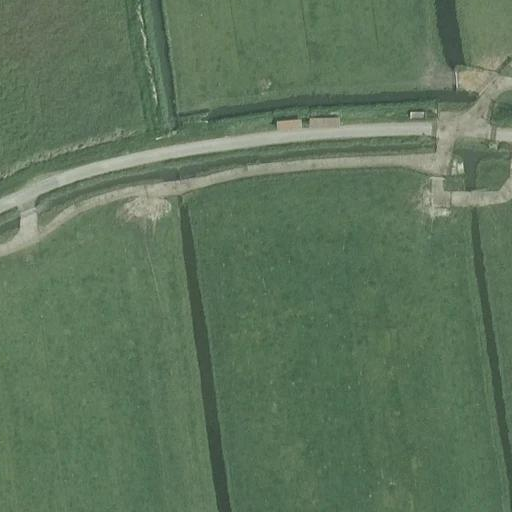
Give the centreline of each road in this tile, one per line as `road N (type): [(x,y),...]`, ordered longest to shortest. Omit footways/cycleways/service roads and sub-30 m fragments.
road 1 (unclassified): [(0,208),(100,169),(269,140),(388,131),(511,137)]
road 2 (track): [(29,239),(105,199),(258,171),(442,156)]
